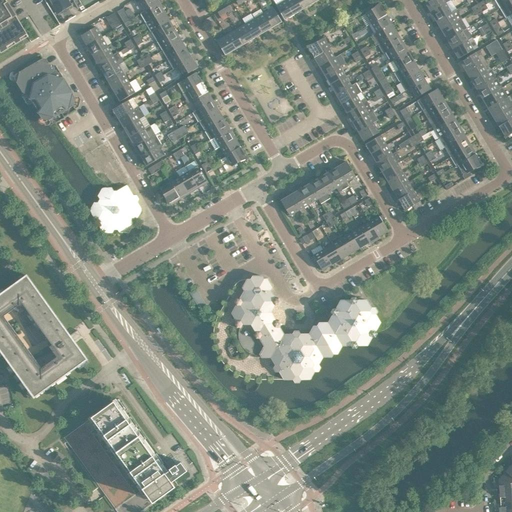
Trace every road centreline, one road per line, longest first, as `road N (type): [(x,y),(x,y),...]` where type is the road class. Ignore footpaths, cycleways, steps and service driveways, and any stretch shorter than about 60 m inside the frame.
road 1 (residential): [(406,236),(510,172),(406,0)]
road 2 (residential): [(170,235),(53,37),(117,0)]
road 3 (secondary): [(272,502),(427,382),(458,328)]
road 4 (secondary): [(458,328),(364,408),(252,481)]
road 5 (secondary): [(252,481),(94,282)]
road 6 (unclassified): [(406,236),(318,289),(256,186)]
road 7 (unclassified): [(281,169),(181,0)]
road 8 (secondary): [(94,282),(0,151)]
